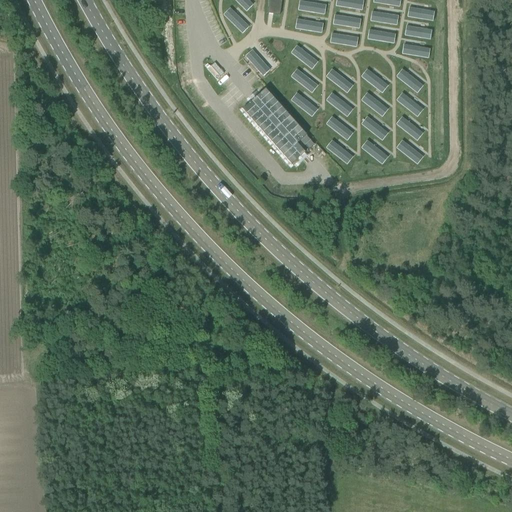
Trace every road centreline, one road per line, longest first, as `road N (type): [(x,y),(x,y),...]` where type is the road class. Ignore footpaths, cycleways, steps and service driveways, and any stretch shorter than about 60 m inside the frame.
road 1 (primary): [(34,0),(134,163),(209,251),(340,362),(511,462)]
road 2 (primary): [(511,419),(311,282),(230,208),(165,129),(83,0)]
road 3 (track): [(195,371),(0,385)]
road 4 (track): [(195,371),(207,383),(216,511)]
road 5 (track): [(337,380),(329,511)]
